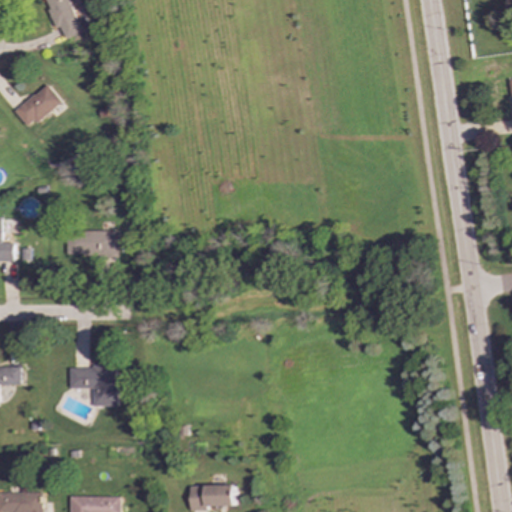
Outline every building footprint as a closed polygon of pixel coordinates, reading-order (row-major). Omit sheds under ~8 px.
[(70,0),(57,0),(45,5),(55,30),(61,28),(66,40),(84,33),(70,0)] [(30,129),(62,101),(47,84),(15,112),(30,129)] [(1,243),(2,218),(0,217),(0,261),(13,262),(14,243),(1,243)] [(65,231),(65,256),(114,257),(115,232),(65,231)] [(0,385),(20,385),(20,367),(0,367),(0,385)] [(116,406),(116,367),(68,367),(69,388),(92,388),(92,406),(116,406)] [(235,485),(190,486),(191,511),(207,511),(207,507),(235,506),(235,485)] [(43,511),(44,493),(0,492),(0,511),(43,511)] [(121,511),(121,497),(70,497),(70,511),(121,511)]
